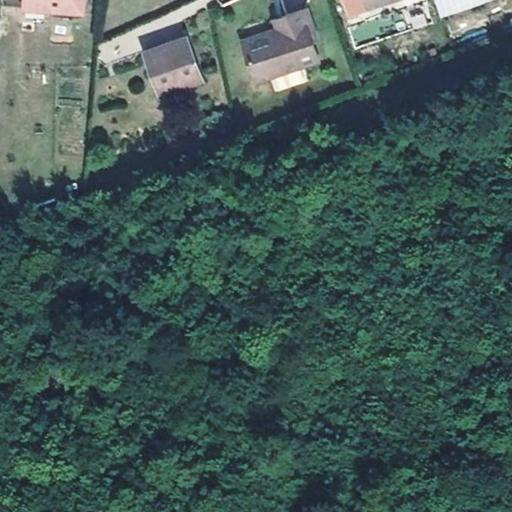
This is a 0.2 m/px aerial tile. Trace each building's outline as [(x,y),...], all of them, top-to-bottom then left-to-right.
[(26,0),(26,9),(83,14),(84,0),(26,0)] [(364,0),(368,11),(400,0),(364,0)] [(309,9),(286,17),(288,27),(278,30),(244,42),(258,82),(319,62),(312,42),(318,39),(309,9)] [(275,20),(278,30),(288,27),(286,17),(275,20)] [(182,40),(168,46),(170,51),(184,45),(182,40)] [(168,46),(144,54),(158,98),(197,84),(184,45),(170,51),(168,46)]
